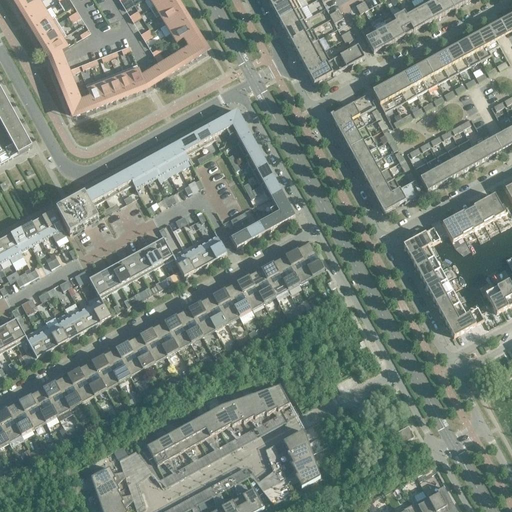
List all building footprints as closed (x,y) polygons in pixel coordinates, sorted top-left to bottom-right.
[(40,3),(38,0),(24,0),(17,4),(23,14),(40,3)] [(166,0),(148,0),(153,8),(166,0)] [(176,7),(171,0),(166,0),(153,8),(150,10),(156,19),(159,17),(176,7)] [(268,0),(267,1),(273,11),(293,0),(268,0)] [(301,10),(295,0),(293,0),(273,11),(279,22),(301,10)] [(444,16),(434,0),(429,0),(424,3),(434,22),(444,16)] [(434,0),(444,16),(454,11),(448,0),(434,0)] [(464,5),(461,0),(448,0),(454,11),(464,5)] [(46,12),(40,3),(23,14),(28,23),(46,12)] [(364,3),(360,6),(364,13),(369,11),(364,3)] [(434,22),(424,3),(414,9),(424,27),(434,22)] [(364,13),(360,6),(356,8),(360,16),(364,13)] [(182,16),(176,7),(159,17),(165,27),(182,16)] [(424,27),(414,9),(404,14),(414,33),(424,27)] [(307,21),(301,10),(279,22),(285,33),(303,22),(304,23),(307,21)] [(51,21),(46,12),(28,23),(34,32),(51,21)] [(329,16),(332,21),(340,16),(338,12),(329,16)] [(138,13),(129,19),(131,22),(140,17),(138,13)] [(79,17),(77,14),(68,19),(70,22),(79,17)] [(414,33),(404,14),(394,20),(404,38),(405,38),(404,38),(413,33),(414,33)] [(187,25),(182,16),(165,27),(170,36),(187,25)] [(342,20),(340,16),(332,21),(334,25),(342,20)] [(382,22),(384,25),(394,44),(404,38),(394,20),(392,16),(382,22)] [(511,17),(511,18),(511,16),(499,23),(507,37),(511,34),(511,17)] [(81,20),(79,17),(70,22),(72,25),(81,20)] [(142,20),(140,17),(131,22),(133,25),(142,20)] [(55,19),(51,21),(34,32),(40,41),(60,29),(55,19)] [(303,22),(285,33),(290,43),(309,33),(309,32),(304,23),(303,22)] [(507,37),(499,23),(495,26),(487,30),(488,31),(485,32),(485,31),(484,31),(485,32),(479,36),(489,54),(500,48),(497,43),(502,40),(507,37)] [(193,35),(187,25),(170,36),(176,45),(183,41),(193,35)] [(394,44),(384,25),(374,31),(384,49),(394,44)] [(66,38),(60,29),(40,41),(45,50),(63,40),(66,38)] [(312,31),(309,32),(309,33),(290,43),(296,54),(318,42),(312,31)] [(384,49),(374,31),(363,36),(373,55),(384,49)] [(91,36),(88,32),(80,37),(82,41),(91,36)] [(149,32),(141,37),(143,40),(151,35),(149,32)] [(341,37),(343,42),(352,37),(349,33),(341,37)] [(153,38),(151,35),(143,40),(145,43),(153,38)] [(188,49),(184,52),(171,60),(178,70),(189,63),(205,53),(193,35),(183,41),(188,49)] [(474,38),(468,41),(480,63),(491,58),(489,54),(479,36),(477,36),(477,35),(476,35),(477,36),(475,38),(474,37),(474,38)] [(354,41),(352,37),(343,42),(345,46),(354,41)] [(68,50),(63,40),(45,50),(51,60),(68,50)] [(464,44),(457,47),(470,69),(480,63),(468,41),(467,42),(466,41),(467,42),(464,43),(463,42),(463,43),(464,44)] [(324,52),(318,42),(296,54),(302,64),(324,52)] [(358,47),(340,57),(346,70),(365,60),(358,47)] [(453,49),(447,53),(459,75),(470,69),(457,47),(456,48),(456,47),(455,47),(456,48),(454,49),(453,48),(453,49)] [(160,50),(152,55),(154,59),(156,58),(160,55),(162,53),(160,50)] [(330,63),(324,52),(302,64),(308,75),(326,65),(330,63)] [(443,55),(436,59),(449,81),(459,75),(447,53),(446,54),(445,52),(445,53),(445,54),(443,55),(442,54),(443,55)] [(53,64),(56,71),(62,88),(74,84),(71,77),(69,73),(67,68),(63,57),(53,64)] [(333,61),(340,73),(346,70),(340,57),(333,61)] [(432,61),(426,64),(438,87),(449,81),(436,59),(435,59),(435,58),(434,58),(435,59),(432,61),(432,60),(432,61)] [(178,70),(171,60),(165,64),(161,66),(156,69),(149,74),(153,85),(162,80),(178,70)] [(326,65),(332,76),(333,77),(340,73),(333,61),(330,63),(326,65)] [(421,67),(415,70),(427,92),(438,87),(426,64),(424,65),(424,64),(424,65),(422,67),(421,66),(421,67)] [(314,86),(332,76),(326,65),(308,75),(314,86)] [(503,65),(496,68),(499,73),(505,70),(503,65)] [(146,90),(137,67),(126,72),(135,94),(146,90)] [(411,73),(405,76),(417,98),(427,92),(415,70),(414,71),(413,70),(414,71),(411,72),(411,71),(410,72),(411,73)] [(492,71),(486,74),(489,79),(495,75),(492,71)] [(135,94),(126,72),(116,76),(125,98),(135,94)] [(125,98),(116,76),(106,80),(115,102),(125,98)] [(400,78),(394,82),(406,104),(417,98),(405,76),(403,77),(403,76),(403,77),(401,78),(400,77),(400,78)] [(475,80),(478,85),(484,81),(482,76),(475,80)] [(115,102),(106,80),(96,83),(105,106),(115,102)] [(390,84),(384,88),(396,110),(406,104),(394,82),(393,82),(392,81),(392,82),(393,83),(390,84),(390,83),(389,83),(390,84)] [(465,86),(467,90),(474,87),(471,82),(465,86)] [(105,106),(96,83),(85,88),(90,99),(95,110),(105,106)] [(79,97),(74,84),(62,88),(67,101),(74,118),(95,110),(90,99),(81,102),(79,97)] [(379,90),(373,94),(385,116),(396,110),(384,88),(382,88),(382,87),(381,87),(382,88),(380,90),(379,89),(379,90)] [(454,91),(457,96),(463,93),(461,88),(454,91)] [(444,97),(446,102),(453,98),(450,94),(444,97)] [(350,106),(351,108),(357,119),(360,117),(375,109),(368,96),(366,97),(366,96),(366,97),(364,98),(363,97),(363,99),(350,106)] [(433,103),(436,108),(442,104),(439,100),(433,103)] [(0,116),(10,111),(5,101),(0,103),(0,116)] [(496,107),(498,112),(505,109),(502,104),(496,107)] [(422,109),(425,114),(431,110),(429,105),(422,109)] [(357,119),(351,108),(345,111),(344,110),(344,111),(342,113),(341,112),(342,113),(331,118),(335,125),(334,126),(335,126),(337,128),(336,129),(337,128),(338,130),(357,119)] [(0,128),(15,120),(10,111),(0,116),(0,128)] [(412,115),(415,119),(421,116),(418,111),(412,115)] [(237,113),(226,119),(217,124),(222,134),(232,129),(235,134),(240,131),(241,133),(246,130),(237,113)] [(381,120),(377,113),(373,116),(376,122),(381,120)] [(365,128),(360,117),(357,119),(338,130),(341,136),(340,136),(340,137),(341,136),(342,139),(341,139),(342,139),(343,139),(343,140),(365,128)] [(408,117),(401,120),(404,125),(410,122),(408,117)] [(0,140),(20,130),(15,120),(0,128),(0,140)] [(404,125),(401,120),(395,124),(398,128),(404,125)] [(511,123),(501,129),(504,134),(498,137),(494,140),(502,154),(506,152),(511,148),(511,123)] [(222,134),(217,124),(207,129),(214,143),(215,142),(213,139),(222,134)] [(387,130),(383,124),(378,127),(382,133),(387,130)] [(469,128),(466,124),(460,127),(462,132),(469,128)] [(462,132),(460,127),(454,130),(456,135),(462,132)] [(371,139),(365,128),(343,140),(344,141),(343,142),(344,142),(345,144),(344,145),(345,145),(346,144),(349,151),(371,139)] [(214,143),(207,129),(193,137),(200,150),(214,143)] [(25,139),(20,130),(0,140),(0,150),(1,152),(4,150),(5,151),(25,139)] [(250,138),(246,130),(241,133),(240,131),(235,134),(240,143),(237,145),(250,138)] [(443,136),(446,141),(452,138),(449,133),(443,136)] [(393,141),(389,135),(384,137),(388,144),(393,141)] [(200,150),(193,137),(179,145),(189,162),(187,158),(200,150)] [(258,152),(250,138),(237,145),(245,159),(258,152)] [(432,142),(435,147),(441,143),(439,138),(432,142)] [(31,149),(25,139),(5,151),(4,150),(1,152),(0,152),(0,166),(2,165),(0,161),(0,156),(7,153),(11,160),(31,149)] [(377,149),(371,139),(349,151),(350,152),(349,153),(350,152),(351,155),(350,155),(350,156),(352,155),(355,161),(377,149)] [(502,154),(494,140),(484,145),(481,140),(470,146),(480,165),(487,161),(487,162),(487,161),(489,160),(490,161),(502,154)] [(468,142),(458,148),(470,170),(471,170),(472,171),(471,169),(474,168),(474,169),(475,169),(474,168),(480,165),(470,146),(468,142)] [(431,149),(428,144),(422,148),(424,153),(431,149)] [(189,162),(179,145),(168,150),(178,168),(189,162)] [(398,151),(395,145),(390,148),(393,154),(398,151)] [(470,170),(458,148),(447,154),(459,176),(460,175),(461,176),(461,175),(463,174),(464,175),(463,174),(470,170)] [(383,160),(377,149),(355,161),(356,163),(355,163),(355,164),(356,163),(357,165),(356,166),(357,166),(361,172),(383,160)] [(180,173),(178,168),(168,150),(158,156),(170,178),(180,173)] [(420,155),(418,150),(411,153),(414,158),(420,155)] [(266,166),(258,152),(245,159),(253,173),(266,166)] [(459,176),(447,154),(437,160),(449,182),(450,181),(451,182),(450,181),(453,180),(453,181),(454,181),(453,179),(459,176)] [(170,178),(158,156),(147,162),(157,180),(159,184),(170,178)] [(404,162),(401,156),(396,158),(399,165),(404,162)] [(389,170),(383,160),(361,172),(361,173),(360,174),(362,173),(363,176),(362,176),(362,177),(363,176),(366,182),(389,170)] [(449,182),(437,160),(426,165),(438,188),(439,187),(440,188),(440,187),(442,185),(443,186),(442,185),(449,182)] [(157,180),(147,162),(137,168),(146,185),(157,180)] [(438,188),(426,165),(415,172),(427,194),(429,193),(429,194),(430,194),(429,192),(432,191),(432,192),(432,191),(438,188)] [(274,180),(266,166),(253,173),(260,187),(274,180)] [(410,172),(406,166),(401,169),(405,175),(410,172)] [(146,185),(137,168),(126,173),(136,191),(146,185)] [(394,181),(389,170),(366,182),(367,184),(366,184),(366,185),(367,184),(369,186),(368,187),(369,187),(372,193),(394,181)] [(136,191),(126,173),(112,181),(119,194),(133,187),(135,191),(136,191)] [(407,179),(411,186),(415,183),(412,177),(407,179)] [(281,194),(274,180),(260,187),(268,201),(281,194)] [(119,194),(112,181),(98,189),(105,202),(119,194)] [(400,191),(394,181),(372,193),(373,194),(372,195),(373,195),(374,197),(373,198),(375,197),(378,204),(397,193),(400,191)] [(203,189),(199,182),(195,184),(198,191),(203,189)] [(416,183),(415,183),(411,186),(400,191),(397,193),(404,204),(405,206),(418,199),(419,200),(419,199),(418,198),(421,197),(421,198),(422,198),(421,197),(423,196),(416,183)] [(192,194),(189,188),(184,190),(188,197),(192,194)] [(105,202),(98,189),(84,196),(91,210),(105,202)] [(404,204),(397,193),(378,204),(379,205),(378,205),(378,206),(379,205),(380,208),(379,208),(380,208),(384,215),(394,209),(395,210),(394,209),(397,208),(398,209),(397,207),(404,204)] [(286,203),(281,194),(268,201),(268,202),(271,200),(275,207),(280,204),(281,206),(286,203)] [(98,222),(91,210),(84,196),(56,212),(70,237),(98,222)] [(494,197),(484,203),(494,222),(507,215),(503,206),(500,208),(494,197)] [(130,198),(123,201),(126,206),(132,202),(130,198)] [(295,219),(286,203),(281,206),(280,204),(275,207),(279,214),(269,220),(275,230),(295,219)] [(494,222),(484,203),(473,209),(484,228),(494,222)] [(147,211),(150,217),(155,215),(151,208),(147,211)] [(484,228),(473,209),(463,214),(473,233),(484,228)] [(63,231),(53,213),(42,219),(52,237),(63,231)] [(473,233),(463,214),(453,220),(463,239),(473,233)] [(202,216),(198,218),(201,225),(206,222),(202,216)] [(52,237),(42,219),(31,225),(41,243),(52,237)] [(275,230),(269,220),(260,225),(258,222),(265,235),(275,230)] [(463,239),(453,220),(442,226),(452,245),(463,239)] [(265,235),(258,222),(244,230),(251,243),(265,235)] [(41,243),(31,225),(21,231),(31,249),(41,243)] [(159,233),(162,239),(167,237),(163,230),(159,233)] [(251,243),(244,230),(229,238),(230,240),(236,251),(251,243)] [(31,249),(21,231),(10,237),(20,254),(31,249)] [(433,231),(425,235),(432,247),(440,243),(433,231)] [(432,247),(425,235),(420,238),(426,249),(427,249),(432,247)] [(22,259),(20,254),(10,237),(0,242),(10,260),(12,265),(22,259)] [(426,249),(420,238),(414,241),(421,252),(426,249)] [(227,256),(217,239),(206,245),(216,262),(227,256)] [(172,257),(163,241),(152,247),(163,266),(174,261),(172,257)] [(421,252),(414,241),(403,247),(409,259),(421,252)] [(0,265),(10,260),(0,242),(0,265)] [(216,262),(206,245),(196,250),(205,268),(216,262)] [(309,245),(303,249),(297,252),(312,280),(324,273),(309,245)] [(163,266),(152,247),(142,252),(153,272),(163,266)] [(427,249),(426,249),(421,252),(409,259),(415,270),(433,261),(427,249)] [(205,268),(196,250),(185,256),(195,274),(205,268)] [(72,260),(77,257),(73,251),(69,253),(72,260)] [(153,272),(142,252),(131,258),(142,278),(153,272)] [(172,257),(174,261),(181,274),(184,280),(195,274),(185,256),(183,252),(172,257)] [(312,280),(297,252),(285,259),(300,286),(312,280)] [(142,278),(131,258),(121,264),(132,284),(142,278)] [(300,286),(285,259),(273,265),(288,293),(300,286)] [(440,272),(433,261),(415,270),(422,282),(440,272)] [(132,284),(121,264),(110,270),(121,289),(132,284)] [(288,293),(273,265),(261,272),(276,300),(288,293)] [(121,289),(110,270),(100,275),(111,295),(121,289)] [(276,300),(261,272),(249,279),(263,306),(276,300)] [(446,284),(440,272),(422,282),(428,294),(446,284)] [(89,281),(85,273),(75,278),(80,286),(89,281)] [(111,295),(100,275),(89,281),(98,298),(100,301),(111,295)] [(263,306),(249,279),(236,285),(251,313),(263,306)] [(24,286),(20,280),(16,282),(19,289),(24,286)] [(511,307),(511,289),(508,283),(497,290),(508,310),(511,307)] [(452,295),(446,284),(428,294),(434,305),(452,295)] [(251,313),(236,285),(224,292),(239,319),(251,313)] [(508,310),(497,290),(485,296),(496,316),(508,310)] [(239,319),(224,292),(212,299),(227,326),(239,319)] [(459,307),(452,295),(434,305),(441,317),(459,307)] [(111,320),(100,301),(98,298),(88,304),(90,308),(100,326),(111,320)] [(227,326),(212,299),(200,305),(215,333),(227,326)] [(36,308),(32,302),(28,304),(31,311),(36,308)] [(215,333),(200,305),(188,312),(203,339),(215,333)] [(302,305),(296,308),(300,315),(306,312),(302,305)] [(465,318),(459,307),(441,317),(447,328),(459,322),(464,319),(465,318)] [(100,326),(90,308),(80,314),(89,331),(100,326)] [(11,313),(15,320),(19,317),(16,311),(11,313)] [(484,323),(477,311),(469,316),(476,328),(484,323)] [(203,339),(188,312),(176,318),(191,346),(203,339)] [(289,313),(285,315),(288,321),(293,319),(289,313)] [(89,331),(80,314),(69,319),(79,337),(89,331)] [(56,321),(59,325),(68,343),(79,337),(69,319),(67,315),(56,321)] [(476,328),(469,316),(465,318),(464,319),(470,330),(476,328)] [(191,346),(176,318),(164,325),(179,352),(191,346)] [(470,330),(464,319),(459,322),(465,333),(470,330)] [(25,338),(16,321),(5,327),(16,347),(26,341),(25,338)] [(465,333),(459,322),(447,328),(453,340),(465,333)] [(68,343),(59,325),(48,331),(58,349),(68,343)] [(179,352),(164,325),(152,332),(167,359),(179,352)] [(16,347),(5,327),(0,329),(0,342),(5,353),(16,347)] [(46,327),(35,332),(47,354),(58,349),(48,331),(46,327)] [(47,354),(35,332),(25,338),(26,341),(33,354),(37,360),(47,354)] [(167,359),(152,332),(140,338),(155,366),(167,359)] [(243,337),(237,340),(241,348),(247,345),(246,344),(243,337)] [(155,366),(140,338),(127,345),(142,372),(155,366)] [(142,372),(127,345),(115,352),(130,379),(142,372)] [(130,379),(115,352),(103,358),(118,386),(130,379)] [(118,386),(103,358),(91,365),(106,392),(118,386)] [(106,392),(91,365),(79,371),(94,399),(106,392)] [(94,399),(79,371),(67,378),(82,405),(94,399)] [(82,405),(67,378),(55,385),(70,412),(82,405)] [(73,417),(70,412),(55,385),(43,391),(58,419),(61,424),(73,417)] [(279,389),(267,393),(278,413),(289,407),(279,389)] [(58,419),(43,391),(31,398),(46,425),(58,419)] [(144,391),(139,394),(143,400),(147,398),(144,391)] [(278,413),(267,393),(256,397),(267,417),(277,412),(278,413)] [(267,417),(256,397),(244,401),(255,421),(266,416),(267,417)] [(46,425),(31,398),(18,404),(33,432),(46,425)] [(255,421),(244,401),(233,405),(244,425),(254,420),(255,421)] [(33,432),(18,404),(6,411),(21,439),(33,432)] [(244,425),(233,405),(221,409),(232,429),(243,424),(244,425)] [(232,429),(221,409),(211,415),(221,433),(231,428),(232,429)] [(24,444),(21,439),(6,411),(0,414),(0,428),(9,445),(12,450),(24,444)] [(221,433),(211,415),(200,420),(210,439),(221,433)] [(210,439),(200,420),(190,426),(200,445),(210,439)] [(200,445),(190,426),(179,432),(189,451),(200,445)] [(0,450),(9,445),(0,428),(0,450)] [(414,439),(408,428),(398,434),(403,444),(414,439)] [(189,451),(179,432),(169,438),(179,456),(189,451)] [(304,433),(302,434),(283,444),(289,455),(287,456),(308,445),(304,433)] [(179,456),(169,438),(158,443),(168,462),(179,456)] [(168,462),(158,443),(147,449),(157,468),(168,462)] [(312,456),(308,445),(287,456),(293,466),(291,467),(312,456)] [(28,452),(25,454),(24,454),(29,463),(33,461),(28,452)] [(316,468),(312,456),(291,467),(297,478),(295,479),(316,468)] [(320,480),(316,468),(295,479),(301,490),(320,480)] [(109,470),(93,480),(91,481),(95,492),(115,481),(109,470)] [(431,471),(418,478),(421,483),(434,476),(432,472),(431,471)] [(115,481),(95,492),(99,504),(119,493),(114,482),(115,481)] [(443,489),(427,498),(433,511),(454,511),(443,490),(443,489)] [(254,492),(243,498),(250,511),(261,511),(264,511),(254,492)] [(119,493),(99,504),(101,511),(109,511),(123,504),(118,494),(119,493)] [(250,511),(243,498),(232,504),(236,511),(250,511)] [(433,511),(427,498),(411,507),(413,511),(433,511)]
